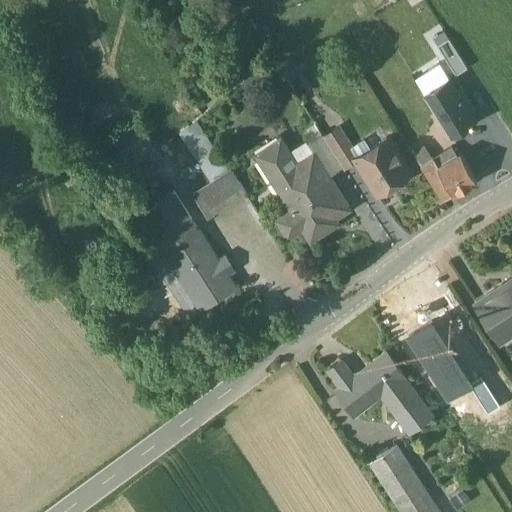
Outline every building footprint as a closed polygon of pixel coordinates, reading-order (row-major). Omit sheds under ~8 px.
[(434,44),(439,52),(448,46),(443,38),(434,44)] [(456,83),(467,76),(448,46),(439,52),(438,52),(456,83)] [(449,143),(475,127),(450,86),(424,101),(449,143)] [(195,126),(180,136),(194,158),(210,149),(195,126)] [(356,163),(338,133),(323,142),(342,173),(356,165),(355,164),(356,163)] [(323,142),(320,138),(307,147),(315,159),(329,181),(342,173),(323,142)] [(315,159),(297,170),(280,142),(266,151),(254,159),(255,160),(284,206),(288,204),(293,213),(275,224),(287,243),(301,234),(309,246),(329,234),(326,228),(349,213),(329,181),(315,159)] [(409,180),(387,144),(356,163),(355,164),(356,165),(377,199),(409,180)] [(228,177),(210,149),(194,158),(213,187),(228,177)] [(425,154),(413,161),(420,173),(432,165),(425,154)] [(451,154),(433,165),(437,173),(456,162),(451,154)] [(437,173),(436,174),(453,202),(476,189),(459,160),(456,162),(437,173)] [(154,209),(117,161),(103,171),(139,219),(140,218),(154,209)] [(453,202),(436,174),(437,173),(433,165),(432,165),(420,173),(442,208),(453,202)] [(213,187),(192,200),(206,223),(246,198),(231,175),(228,177),(213,187)] [(154,209),(140,218),(161,252),(195,231),(173,197),(154,209)] [(161,252),(200,313),(234,292),(225,278),(229,276),(229,273),(224,266),(222,265),(218,267),(208,250),(195,230),(195,231),(161,252)] [(511,339),(511,287),(476,312),(500,348),(511,339)] [(406,346),(444,409),(469,394),(471,392),(433,330),(406,346)] [(387,361),(354,385),(357,389),(343,399),(340,395),(336,399),(352,422),(381,400),(410,438),(429,424),(401,385),(404,383),(387,361)] [(354,385),(340,367),(327,377),(340,395),(343,399),(357,389),(354,385)] [(487,423),(500,415),(482,386),(471,392),(469,394),(487,423)] [(433,511),(396,453),(368,471),(394,511),(433,511)]
